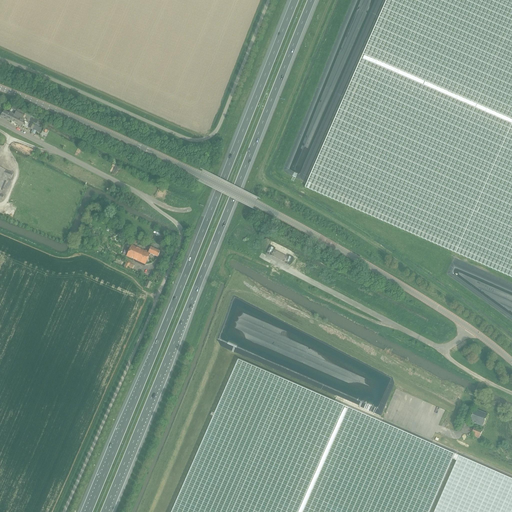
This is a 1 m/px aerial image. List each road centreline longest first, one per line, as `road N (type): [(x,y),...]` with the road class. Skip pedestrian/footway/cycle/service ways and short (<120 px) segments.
road 1 (motorway): [(295,0),(88,511)]
road 2 (motorway): [(104,511),(311,0)]
road 3 (unclassified): [(467,328),(280,215),(0,87)]
road 4 (unclassified): [(64,511),(182,233),(141,196),(0,123)]
road 5 (track): [(511,322),(475,293),(286,191),(277,178),(279,146),(339,0)]
road 6 (unclassified): [(0,59),(185,138),(204,139),(220,123),(269,0)]
road 7 (unclassified): [(440,349),(244,248)]
